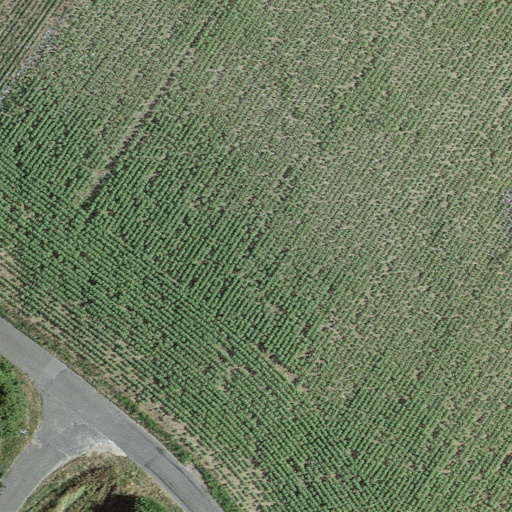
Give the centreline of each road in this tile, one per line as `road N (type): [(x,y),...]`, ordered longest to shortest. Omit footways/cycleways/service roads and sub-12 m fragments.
road 1 (unclassified): [(82,349),(198,511)]
road 2 (unclassified): [(0,463),(82,349)]
